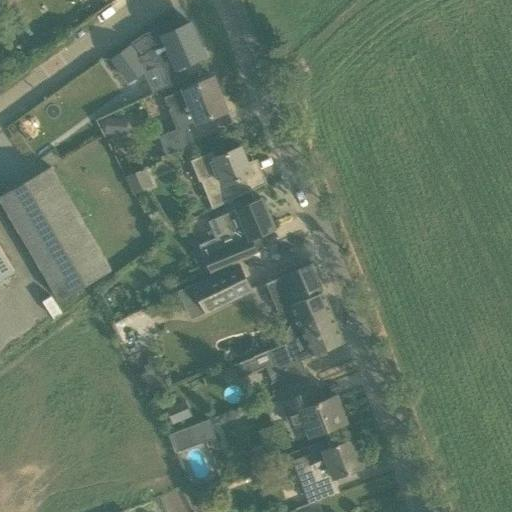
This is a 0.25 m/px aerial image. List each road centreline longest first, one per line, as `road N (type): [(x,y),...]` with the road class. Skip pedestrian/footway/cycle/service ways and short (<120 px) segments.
road 1 (unclassified): [(426,511),(228,0)]
road 2 (unclassified): [(0,104),(158,0)]
